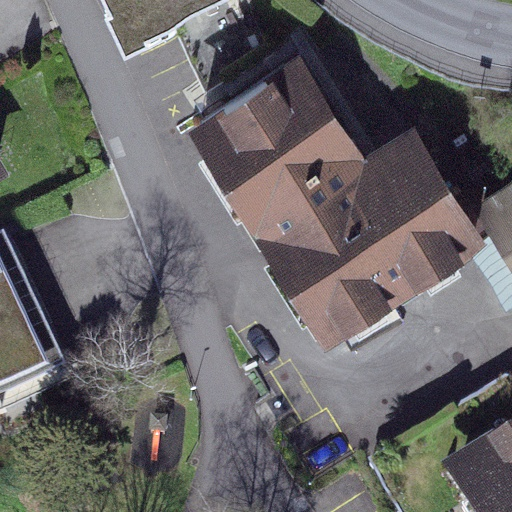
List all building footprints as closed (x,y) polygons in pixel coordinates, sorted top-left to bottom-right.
[(113,0),(137,54),(263,0),(113,0)] [(290,71),(202,116),(310,324),(466,243),(405,124),(335,160),(290,71)] [(511,198),(475,224),(511,271),(511,198)] [(2,245),(0,245),(0,398),(59,371),(2,245)] [(511,511),(511,442),(420,497),(429,511),(511,511)]
